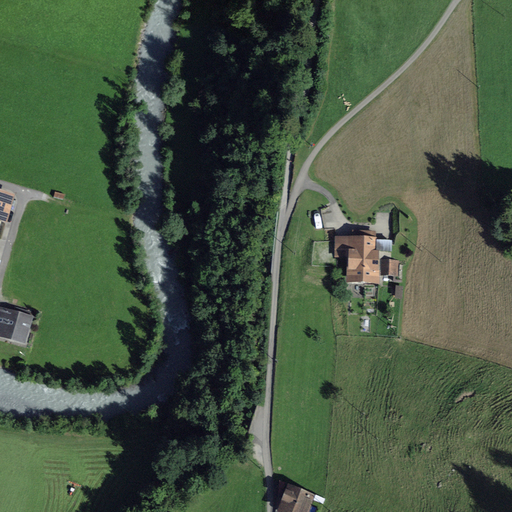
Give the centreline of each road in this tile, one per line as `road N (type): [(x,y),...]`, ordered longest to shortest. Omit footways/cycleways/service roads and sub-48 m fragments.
road 1 (residential): [(270,511),(266,422),(278,239),(309,160),(336,127)]
road 2 (track): [(320,0),(280,231)]
road 3 (residential): [(456,0),(413,57),(336,127)]
